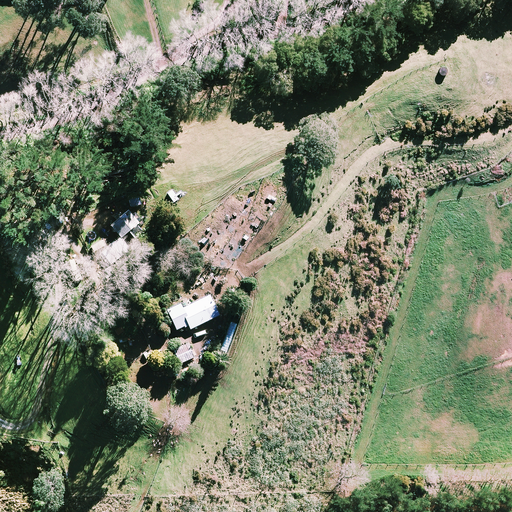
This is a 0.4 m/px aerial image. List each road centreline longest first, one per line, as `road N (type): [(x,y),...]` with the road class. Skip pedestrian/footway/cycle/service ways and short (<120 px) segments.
road 1 (track): [(0,135),(44,126),(200,50),(304,24),(355,0)]
road 2 (track): [(241,274),(308,224),(351,169),(382,145),(468,137),(511,119)]
road 3 (track): [(63,303),(35,412),(17,426),(0,421)]
